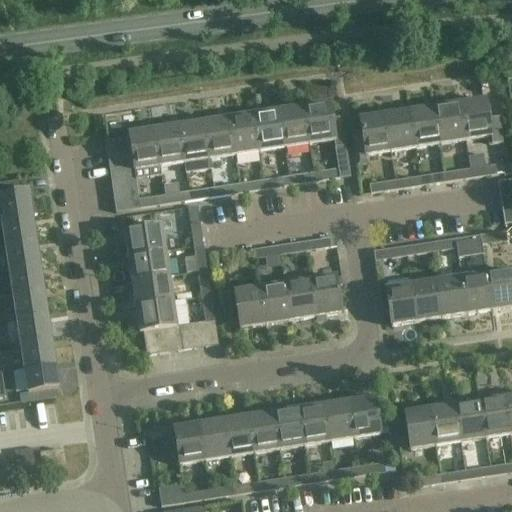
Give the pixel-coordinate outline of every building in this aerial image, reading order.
[(460,108),(466,145),(489,142),(490,148),(503,146),(500,120),(490,121),(487,104),(460,108)] [(305,109),(311,146),(333,143),(335,153),(346,151),(341,119),(332,121),(330,105),(305,109)] [(466,145),(460,108),(435,111),(441,149),(466,145)] [(286,150),(311,146),(305,109),(280,113),(286,150)] [(411,115),(416,152),(441,149),(435,111),(411,115)] [(255,117),(261,154),(286,150),(280,113),(255,117)] [(386,118),(392,156),(416,152),(411,115),(386,118)] [(236,157),(261,154),(255,117),(230,120),(236,157)] [(392,156),(386,118),(361,122),(361,121),(358,121),(361,137),(352,137),(356,167),(368,166),(368,159),(392,156)] [(211,161),(236,157),(230,120),(205,124),(211,161)] [(211,161),(205,124),(181,128),(187,165),(184,165),(185,175),(211,172),(209,161),(211,161)] [(128,136),(129,139),(131,154),(133,168),(134,173),(149,171),(150,180),(161,178),(160,169),(161,169),(155,132),(143,134),(142,128),(129,130),(130,136),(128,136)] [(161,169),(184,165),(187,165),(181,128),(155,132),(161,169)] [(131,154),(129,139),(106,143),(108,157),(131,154)] [(133,168),(131,154),(108,157),(110,171),(133,168)] [(495,167),(470,171),(472,180),(497,176),(495,167)] [(134,173),(133,168),(110,171),(112,185),(135,182),(134,173)] [(339,171),(315,175),(316,184),(349,179),(348,172),(340,174),(339,171)] [(446,184),(472,180),(470,171),(445,175),(446,184)] [(292,188),(316,184),(315,175),(290,178),(292,188)] [(422,188),(446,184),(445,175),(420,179),(422,188)] [(267,192),(292,188),(290,178),(265,182),(267,192)] [(397,191),(422,188),(420,179),(396,182),(397,191)] [(511,181),(498,184),(500,199),(511,197),(511,181)] [(137,196),(135,182),(112,185),(114,199),(137,196)] [(242,195),(267,192),(265,182),(240,186),(242,195)] [(397,191),(396,182),(369,186),(371,195),(397,191)] [(17,183),(0,185),(0,212),(2,223),(32,219),(37,218),(34,202),(29,203),(28,194),(19,195),(17,183)] [(217,199),(242,195),(240,186),(215,189),(217,199)] [(193,203),(217,199),(215,189),(191,193),(193,203)] [(168,207),(193,203),(191,193),(166,197),(168,207)] [(138,201),(137,196),(114,199),(116,215),(139,211),(138,201)] [(166,197),(138,201),(139,211),(168,207),(166,197)] [(502,213),(511,210),(511,197),(500,199),(502,213)] [(511,224),(511,210),(502,213),(504,226),(511,224)] [(6,248),(36,243),(32,219),(2,223),(6,248)] [(125,233),(129,258),(166,252),(162,227),(125,233)] [(200,232),(191,234),(193,248),(203,247),(200,232)] [(505,234),(490,237),(492,246),(506,244),(505,234)] [(455,242),(457,251),(458,260),(483,256),(482,248),(481,238),(455,242)] [(329,241),(305,245),(307,254),(330,250),(336,249),(336,248),(334,244),(333,242),(331,241),(329,241)] [(455,242),(440,244),(442,254),(457,251),(455,242)] [(9,272),(40,268),(36,243),(6,248),(9,272)] [(281,258),(307,254),(305,245),(279,249),(281,258)] [(431,246),(417,248),(419,257),(432,255),(431,246)] [(279,249),(255,252),(257,261),(281,258),(279,249)] [(406,249),(391,251),(393,261),(407,259),(406,249)] [(129,258),(133,283),(170,277),(166,252),(129,258)] [(229,266),(257,261),(255,252),(228,257),(229,266)] [(204,257),(195,259),(197,273),(206,271),(205,259),(204,257)] [(13,297),(43,292),(40,268),(9,272),(13,297)] [(511,273),(487,278),(492,313),(511,310),(511,273)] [(133,283),(137,308),(174,302),(170,277),(133,283)] [(311,282),(317,319),(342,315),(336,278),(311,282)] [(467,317),(492,313),(487,278),(461,281),(467,317)] [(437,285),(443,321),(467,317),(461,281),(437,285)] [(208,282),(198,284),(201,298),(210,297),(208,282)] [(291,323),(317,319),(311,282),(285,286),(291,323)] [(417,325),(443,321),(437,285),(412,289),(417,325)] [(267,327),(291,323),(285,286),(261,290),(267,327)] [(392,329),(417,325),(412,289),(387,293),(392,329)] [(267,327),(261,290),(235,294),(241,331),(267,327)] [(17,321),(47,317),(43,292),(13,297),(17,321)] [(174,302),(137,308),(141,334),(143,333),(161,331),(178,328),(174,302)] [(212,309),(202,310),(204,324),(214,322),(212,309)] [(21,346),(51,341),(47,317),(17,321),(21,346)] [(218,348),(214,322),(204,324),(202,325),(206,349),(218,348)] [(206,349),(202,325),(190,326),(194,351),(206,349)] [(190,326),(178,328),(182,353),(194,351),(190,326)] [(178,328),(161,331),(164,356),(182,353),(178,328)] [(147,359),(164,356),(161,331),(143,333),(147,359)] [(25,370),(55,366),(51,341),(21,346),(25,370)] [(59,390),(55,366),(25,370),(29,395),(59,390)] [(350,405),(355,442),(381,438),(375,401),(350,405)] [(487,442),(511,438),(506,402),(481,406),(487,442)] [(331,446),(355,442),(350,405),(325,408),(331,446)] [(461,445),(487,442),(481,406),(456,409),(461,445)] [(300,412),(306,450),(331,446),(325,408),(300,412)] [(436,449),(461,445),(456,409),(431,413),(436,449)] [(281,453),(306,450),(300,412),(275,416),(281,453)] [(436,449),(431,413),(406,417),(411,453),(436,449)] [(256,457),(281,453),(275,416),(250,420),(256,457)] [(231,461),(256,457),(250,420),(225,424),(231,461)] [(206,465),(231,461),(225,424),(200,428),(206,465)] [(181,469),(206,465),(200,428),(175,431),(181,469)] [(26,452),(30,476),(42,474),(41,470),(39,456),(38,450),(26,452)] [(18,477),(30,476),(26,452),(14,454),(18,477)] [(63,452),(39,456),(41,470),(66,466),(63,452)] [(360,469),(361,479),(385,475),(395,474),(394,468),(391,468),(391,464),(360,469)] [(492,478),(511,475),(511,465),(491,469),(492,478)] [(335,473),(336,483),(361,479),(360,469),(335,473)] [(467,482),(492,478),(491,469),(466,473),(467,482)] [(310,477),(311,487),(336,483),(335,473),(310,477)] [(442,486),(467,482),(466,473),(441,477),(442,486)] [(311,487),(310,477),(285,481),(286,490),(311,487)] [(442,486),(441,477),(413,481),(415,491),(442,486)] [(260,484),(262,494),(286,490),(285,481),(260,484)] [(237,498),(262,494),(260,484),(235,488),(237,498)] [(212,502),(237,498),(235,488),(210,492),(212,502)] [(161,510),(187,506),(186,496),(183,496),(182,492),(159,496),(161,510)] [(212,502),(210,492),(186,496),(187,506),(212,502)]
